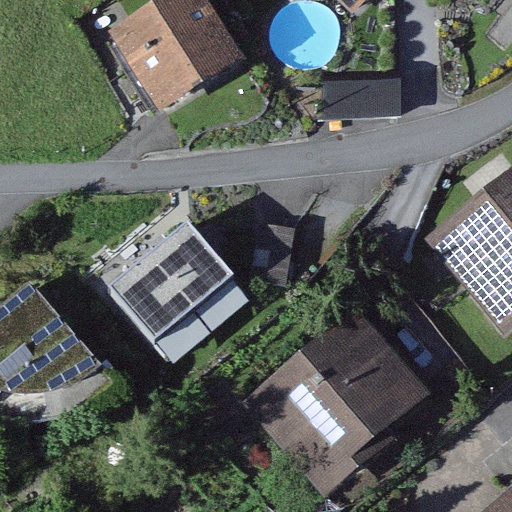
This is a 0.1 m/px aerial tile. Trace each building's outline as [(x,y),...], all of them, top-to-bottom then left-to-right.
[(243,55),(206,0),(180,0),(118,41),(163,109),(243,55)] [(405,83),(323,82),(324,123),(404,122),(405,83)] [(511,331),(511,182),(435,253),(509,334),(511,331)] [(241,286),(176,216),(96,289),(161,359),(241,286)] [(299,233),(261,227),(251,285),(290,291),(299,233)] [(121,383),(37,286),(0,318),(0,403),(10,395),(51,443),(121,383)] [(432,400),(358,320),(265,405),(339,485),(432,400)]
